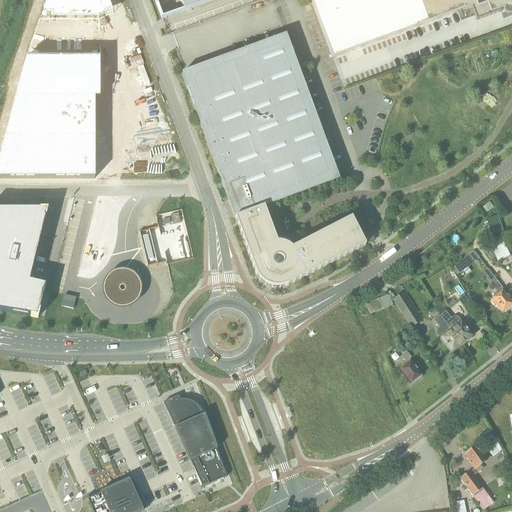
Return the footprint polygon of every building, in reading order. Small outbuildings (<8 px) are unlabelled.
[(43,7),(39,19),(99,19),(114,14),(108,0),(45,0),(43,7)] [(179,0),(182,7),(184,10),(184,11),(188,10),(191,9),(215,0),(179,0)] [(505,9),(506,12),(507,16),(511,13),(511,0),(310,0),(332,59),(424,25),(426,24),(457,13),(461,22),(475,17),(476,21),(501,12),(500,11),(505,9)] [(29,48),(25,59),(99,59),(99,19),(39,19),(35,31),(29,48)] [(268,287),(271,288),(274,289),(277,289),(280,289),(283,288),(286,287),(365,246),(351,219),(291,250),(290,248),(287,246),(283,245),(279,244),(277,244),(264,208),(339,181),(291,49),(286,35),(182,74),(235,217),(235,218),(256,275),(257,278),(259,280),(261,283),(263,284),(266,286),(268,287)] [(18,88),(15,99),(94,99),(99,99),(99,59),(25,59),(22,71),(22,70),(17,88),(18,88)] [(7,128),(4,139),(94,139),(94,99),(15,99),(12,111),(11,110),(7,128)] [(0,179),(94,179),(94,139),(4,139),(1,150),(0,153),(0,179)] [(489,203),(483,208),(487,213),(493,208),(489,203)] [(45,286),(29,282),(45,217),(46,218),(47,210),(40,210),(40,211),(0,210),(0,311),(30,317),(38,319),(40,311),(39,311),(45,286)] [(179,214),(171,216),(173,225),(181,223),(179,214)] [(501,242),(495,245),(490,247),(497,263),(510,257),(504,242),(501,242)] [(182,243),(176,244),(180,260),(185,259),(182,243)] [(462,262),(453,269),(457,275),(467,268),(462,262)] [(103,290),(104,296),(106,302),(111,306),(116,309),(122,310),(128,309),(133,306),(137,302),(140,296),(141,291),(140,285),(137,279),(133,275),(128,272),(122,272),(116,272),(111,275),(106,279),(104,285),(103,290)] [(509,310),(507,309),(511,305),(511,304),(506,296),(507,295),(497,283),(492,286),(498,294),(491,300),(495,306),(496,305),(502,313),(504,312),(505,313),(509,310)] [(423,321),(421,318),(405,292),(392,301),(411,329),(423,321)] [(61,307),(73,310),(76,298),(64,295),(61,307)] [(388,295),(366,305),(370,315),(392,305),(388,295)] [(468,314),(471,317),(478,312),(475,309),(468,314)] [(467,328),(463,322),(462,323),(460,319),(458,318),(455,317),(453,318),(451,319),(446,312),(440,317),(462,345),(463,344),(463,343),(466,341),(468,341),(470,339),(470,338),(472,336),(466,328),(467,328)] [(457,350),(457,348),(460,346),(461,346),(462,345),(440,317),(434,321),(439,328),(438,329),(436,332),(436,334),(440,340),(444,345),(445,344),(451,352),(453,351),(455,351),(457,350)] [(405,363),(407,366),(399,372),(403,377),(405,376),(411,384),(412,383),(413,384),(417,381),(416,380),(421,376),(414,367),(415,367),(409,359),(411,358),(406,351),(402,354),(404,355),(402,357),(406,362),(405,363)] [(172,399),(163,403),(193,469),(219,457),(202,413),(202,412),(201,411),(201,410),(200,409),(199,408),(199,407),(198,407),(197,406),(197,405),(196,405),(195,404),(194,404),(194,403),(193,403),(192,402),(191,402),(190,402),(190,401),(189,401),(188,401),(187,401),(186,401),(186,400),(185,400),(184,400),(183,400),(182,400),(181,400),(180,400),(178,396),(172,399)] [(484,469),(481,465),(486,461),(477,448),(478,448),(477,447),(475,449),(472,447),(470,449),(470,452),(465,455),(470,462),(469,463),(474,470),(477,474),(484,469)] [(219,457),(193,469),(201,487),(201,489),(226,477),(219,457)] [(508,466),(503,459),(495,465),(500,472),(508,466)] [(463,477),(460,480),(477,503),(482,510),(492,503),(487,496),(470,472),(467,474),(466,473),(462,476),(463,477)] [(88,497),(86,498),(92,511),(139,511),(146,509),(145,506),(132,479),(97,495),(89,499),(88,497)] [(465,511),(464,502),(454,503),(454,511),(465,511)]
